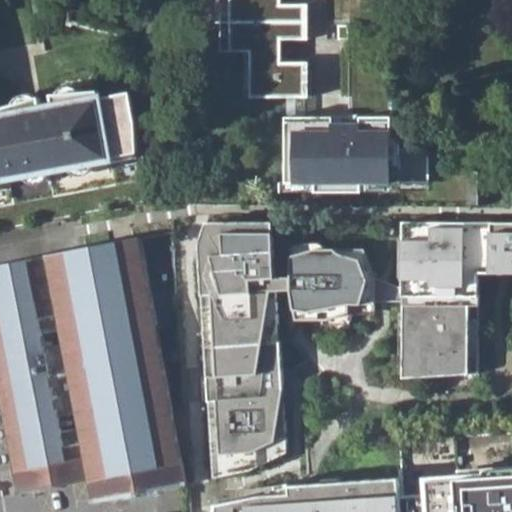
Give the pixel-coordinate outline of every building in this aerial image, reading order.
[(232,51),(231,0),(221,0),(222,51),(232,51)] [(231,0),(232,51),(251,51),(251,96),(306,96),(306,63),(281,63),(281,38),(306,38),(306,4),(281,4),(281,0),(231,0)] [(144,41),(164,47),(163,25),(148,21),(144,41)] [(0,231),(151,206),(142,118),(139,120),(134,93),(101,96),(100,89),(55,94),(57,106),(43,108),(40,96),(0,108),(0,231)] [(334,116),(287,116),(287,182),(317,182),(317,192),(362,192),(362,182),(390,182),(390,117),(350,117),(350,124),(334,124),(334,116)] [(468,202),(491,204),(492,169),(468,168),(468,202)] [(279,289),(279,274),(276,220),(209,219),(202,239),(218,476),(254,469),(292,449),(279,289)] [(511,219),(406,219),(406,287),(406,298),(406,376),(451,373),(451,386),(482,385),(482,271),(511,270),(511,219)] [(95,482),(97,498),(121,494),(144,489),(187,481),(156,327),(172,324),(154,233),(124,239),(48,253),(93,474),(95,482)] [(293,275),(294,289),(298,319),(343,326),(352,322),(378,317),(378,298),(379,275),(368,247),(338,246),(319,245),(295,253),(293,275)] [(48,253),(0,261),(0,386),(20,487),(56,481),(93,474),(48,253)] [(294,289),(293,275),(279,274),(279,289),(294,289)] [(406,287),(379,275),(378,298),(406,298),(406,287)] [(451,475),(427,477),(428,491),(399,493),(401,511),(511,511),(511,464),(483,466),(483,473),(451,475)] [(483,466),(451,469),(451,475),(483,473),(483,466)] [(400,511),(397,476),(293,481),(293,491),(220,501),(219,511),(400,511)]
